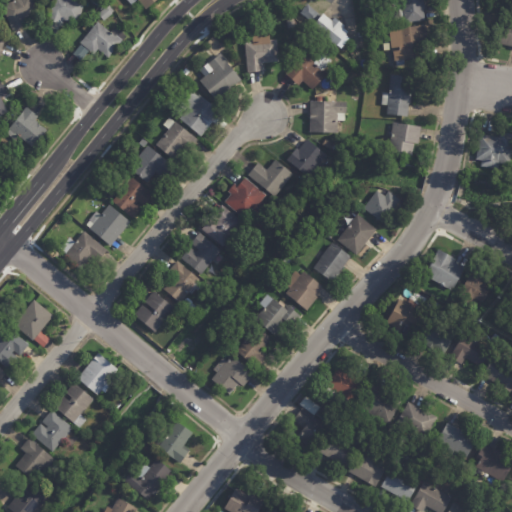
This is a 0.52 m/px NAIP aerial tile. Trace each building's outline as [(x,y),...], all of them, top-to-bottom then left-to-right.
[(24,18),(21,19),(24,27),(12,32),(2,6),(17,0),(32,0),(37,13),(24,18)] [(62,26),(47,22),(53,0),(72,0),(84,3),(78,25),(64,21),(62,27),(62,26)] [(158,0),(145,11),(136,0),(131,3),(128,0),(158,0)] [(423,0),(425,8),(424,8),(425,19),(404,22),(404,18),(400,19),(399,9),(398,9),(397,0),(423,0)] [(107,8),(112,14),(103,21),(98,14),(101,11),(100,9),(104,6),(105,7),(106,6),(107,8)] [(324,13),(331,19),(334,15),(345,24),(343,26),(348,30),(336,44),(312,24),(323,12),(324,13)] [(286,20),(293,18),(295,26),(288,28),(286,20)] [(511,45),(495,42),(499,20),(511,22),(511,45)] [(110,34),(115,38),(116,36),(122,42),(108,59),(97,50),(93,55),(79,44),(97,22),(110,34)] [(428,45),(429,55),(404,59),(405,65),(396,66),(395,60),(394,61),(393,51),(392,51),(389,29),(425,24),(428,45)] [(257,70),(247,71),(245,42),(252,41),(252,34),(269,33),(270,40),(276,39),(278,60),(257,62),(257,70)] [(80,61),(73,55),(80,46),(88,53),(80,61)] [(296,83),(285,72),(304,52),(313,62),(323,52),(332,60),(323,69),(327,72),(311,89),(302,80),(298,85),(296,83)] [(240,80),(215,100),(199,80),(204,76),(199,69),(207,63),(208,63),(220,53),(226,60),(241,79),(240,80)] [(408,105),(407,116),(387,113),(388,105),(381,104),(383,92),(389,93),(391,74),(416,77),(415,91),(411,91),(410,104),(408,104),(408,105)] [(0,84),(6,96),(1,99),(8,113),(0,117),(0,84)] [(228,121),(222,129),(213,122),(211,124),(205,119),(204,121),(209,125),(201,136),(179,118),(188,107),(180,101),(190,89),(198,95),(199,94),(220,111),(219,113),(229,120),(228,121)] [(316,101),(346,102),(346,112),(345,112),(345,120),(337,120),(337,132),(309,131),(310,101),(316,101)] [(181,112),(178,116),(170,109),(174,105),(181,112)] [(27,109),(38,118),(34,122),(47,133),(32,149),(20,138),(16,143),(5,133),(23,112),(26,108),(27,109)] [(194,138),(197,140),(188,150),(182,145),(171,159),(155,145),(168,130),(162,125),(168,118),(190,136),(191,135),(194,138)] [(420,129),(418,143),(414,142),(412,155),(388,151),(393,122),(421,126),(420,129)] [(479,134),(499,137),(500,132),(511,133),(511,148),(510,163),(498,162),(497,168),(480,165),(481,160),(476,159),(479,134)] [(321,159),(308,176),(287,159),(296,147),(299,149),(307,139),(326,154),(321,159)] [(173,168),(164,179),(156,171),(146,183),(128,167),(148,145),(174,168),(173,168)] [(284,166),(293,173),(275,196),(248,175),(257,162),(267,170),(275,159),(284,166)] [(151,196),(143,205),(138,201),(136,204),(141,208),(133,219),(112,202),(119,192),(114,189),(126,175),(131,179),(132,177),(152,194),(151,196)] [(234,184),(234,183),(238,186),(244,177),(266,194),(261,200),(266,204),(255,218),(249,213),(245,218),(225,201),(231,193),(228,191),(234,184)] [(399,199),(400,200),(383,222),(363,208),(377,190),(381,185),(388,190),(388,191),(399,199)] [(119,235),(110,246),(85,225),(96,211),(101,214),(109,204),(130,222),(119,235)] [(240,225),(236,229),(241,233),(234,242),(230,238),(223,246),(201,229),(210,218),(216,223),(218,221),(212,216),(221,204),(242,221),(240,225)] [(375,231),(356,255),(337,240),(347,227),(342,223),(348,215),(353,218),(357,214),(376,229),(375,231)] [(105,252),(96,263),(90,258),(80,270),(63,256),(66,253),(60,248),(69,237),(75,242),(84,231),(106,249),(105,252)] [(223,256),(217,264),(212,260),(201,274),(181,258),(190,247),(196,251),(198,249),(191,243),(199,232),(221,250),(218,253),(223,256)] [(350,258),(332,281),(314,267),(320,258),(316,255),(320,249),(325,252),(332,242),(351,256),(350,258)] [(456,259),(454,262),(465,268),(452,291),(424,275),(439,249),(456,259)] [(304,252),(298,259),(296,256),(301,250),(304,252)] [(292,259),(287,265),(283,261),(288,255),(292,259)] [(196,282),(180,303),(163,289),(173,276),(168,272),(177,261),(199,278),(196,282)] [(482,283),(490,288),(482,303),(472,297),(471,298),(460,292),(473,269),(484,276),(481,282),(482,283)] [(321,288),(316,294),(318,296),(307,310),(286,293),(290,288),(285,284),(295,271),(300,275),(303,271),(322,286),(321,288)] [(174,308),(154,332),(134,315),(142,305),(155,315),(158,313),(144,302),(153,291),(174,308)] [(267,294),(272,299),(272,298),(283,307),(286,304),(300,315),(291,326),(285,321),(274,335),(255,319),(264,308),(259,303),(267,294)] [(42,328),(32,340),(13,325),(33,299),(53,315),(42,328)] [(412,324),(405,320),(400,330),(386,322),(399,299),(423,312),(416,326),(412,324)] [(195,311),(192,315),(187,311),(191,307),(195,311)] [(454,336),(444,355),(416,339),(426,321),(454,336)] [(262,351),(260,353),(266,358),(257,368),(236,351),(256,326),(272,339),(262,351)] [(27,346),(19,356),(12,349),(10,351),(18,358),(8,369),(0,362),(0,329),(4,333),(8,328),(28,345),(27,346)] [(49,340),(43,347),(34,340),(40,332),(49,340)] [(467,359),(465,358),(461,364),(450,357),(464,333),(478,341),(476,344),(489,351),(480,367),(467,359)] [(78,377),(98,353),(117,369),(108,382),(112,385),(106,392),(102,389),(97,395),(77,378),(78,377)] [(252,375),(243,386),(239,382),(229,394),(211,379),(216,373),(213,369),(223,357),(227,361),(231,355),(253,374),(252,375)] [(492,381),(482,376),(493,357),(511,368),(511,388),(510,392),(492,381)] [(355,372),(365,378),(352,401),(341,395),(339,399),(325,391),(330,382),(329,382),(337,368),(350,376),(353,370),(355,372)] [(69,400),(71,398),(65,392),(73,383),(93,400),(80,415),(86,420),(79,428),(54,406),(56,403),(60,398),(62,396),(68,401),(69,400)] [(372,389),(388,398),(390,395),(401,401),(388,423),(358,406),(369,387),(372,389)] [(299,404),(305,396),(320,407),(313,416),(299,404)] [(409,403),(426,412),(426,411),(437,417),(425,439),(397,422),(408,402),(409,403)] [(324,425),(308,446),(296,437),(303,428),(293,420),(302,408),(324,425)] [(40,424),(46,429),(47,427),(41,421),(51,410),(72,428),(69,431),(78,438),(69,447),(62,441),(52,452),(31,434),(40,424)] [(188,453),(182,463),(158,448),(158,447),(155,445),(163,432),(168,435),(176,421),(193,432),(184,446),(190,450),(188,453)] [(448,423),(458,429),(476,440),(472,447),(474,448),(466,461),(435,443),(447,423),(448,423)] [(337,462),(318,452),(329,433),(356,449),(346,467),(337,462)] [(355,437),(361,440),(357,447),(352,444),(355,437)] [(25,454),(25,453),(20,449),(29,438),(35,443),(34,443),(57,461),(51,469),(47,465),(43,470),(39,468),(31,479),(15,466),(25,454)] [(485,444),(501,453),(511,459),(511,466),(503,482),(476,467),(480,460),(476,458),(484,443),(485,444)] [(362,480),(348,472),(359,453),(386,468),(375,487),(362,480)] [(169,472),(165,478),(166,479),(154,495),(152,494),(148,499),(123,482),(131,471),(136,476),(138,473),(141,475),(147,467),(149,469),(156,459),(171,470),(169,472)] [(458,460),(465,463),(463,468),(456,465),(458,460)] [(399,496),(381,486),(391,468),(418,483),(408,501),(399,496)] [(7,507),(27,482),(47,497),(35,511),(12,511),(7,508),(7,507)] [(434,511),(427,508),(425,506),(422,511),(420,511),(410,506),(423,482),(452,498),(444,511),(434,511)] [(257,491),(267,497),(258,511),(229,511),(224,509),(235,489),(251,498),(255,490),(257,491)] [(136,511),(135,511),(104,511),(107,507),(112,509),(118,498),(137,509),(136,511)] [(284,509),(286,509),(285,511),(286,511),(265,511),(271,502),(284,509)] [(462,507),(470,511),(448,511),(453,503),(462,507)]
